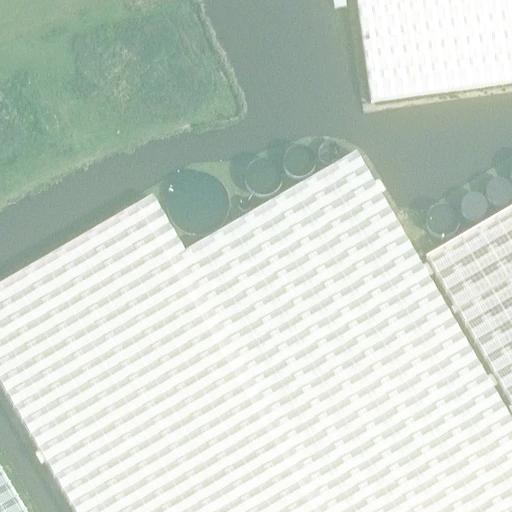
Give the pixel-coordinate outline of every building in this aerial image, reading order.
[(511,0),(356,0),(370,102),(370,104),(511,84),(511,0)] [(312,163),(312,162),(310,155),(306,149),(303,146),(300,145),(294,144),(289,145),(285,146),(282,149),(278,155),(276,161),(278,168),(281,174),(285,177),(289,179),(292,179),(300,179),(305,176),(310,170),(311,167),(312,163)] [(511,511),(511,425),(355,155),(274,202),(191,250),(182,255),(151,199),(0,287),(0,388),(69,511),(511,511)] [(277,180),(277,179),(276,173),(273,168),(271,166),(267,163),(261,161),(258,161),(253,162),(248,166),(245,169),(243,173),(241,179),(242,186),(246,192),(251,195),(255,197),(259,197),(265,196),(268,195),(272,193),(276,187),(277,180)] [(227,207),(227,206),(226,196),(221,187),(217,184),(210,179),(201,177),(196,177),(188,178),(179,184),(174,189),(171,195),(169,206),(171,216),(177,226),(184,232),(190,234),(198,235),(208,234),(212,232),(218,227),(224,219),(227,207)] [(510,195),(510,194),(510,192),(509,190),(508,188),(507,186),(504,184),(502,183),(500,182),(498,182),(496,182),(493,183),(491,184),(489,186),(487,188),(486,190),(486,192),(485,195),(486,197),(486,200),(488,202),(489,204),(491,205),(493,206),(496,207),(498,207),(499,207),(503,206),(504,205),(506,204),(508,202),(509,200),(510,197),(510,195)] [(485,210),(485,209),(485,207),(484,205),(483,203),(482,201),(479,199),(478,198),(475,197),(473,197),(471,197),(468,198),(466,199),(464,201),(462,203),(461,205),(461,207),(460,210),(461,212),(462,215),(463,217),(464,219),(466,220),(469,221),(471,222),(473,222),(475,222),(478,221),(479,220),(481,219),(483,217),(484,215),(485,212),(485,210)] [(458,224),(458,223),(457,220),(456,217),(455,215),(453,213),(451,210),(448,209),(445,208),(442,207),(439,207),(436,208),(433,210),(431,211),(428,214),(427,217),(426,220),(425,223),(425,226),(426,229),(427,232),(429,234),(432,236),(435,238),(439,239),(441,240),(444,239),(447,239),(450,237),(452,236),(454,233),(456,230),(457,227),(458,224)] [(511,210),(426,261),(511,410),(511,210)] [(0,511),(23,511),(0,473),(0,511)]
